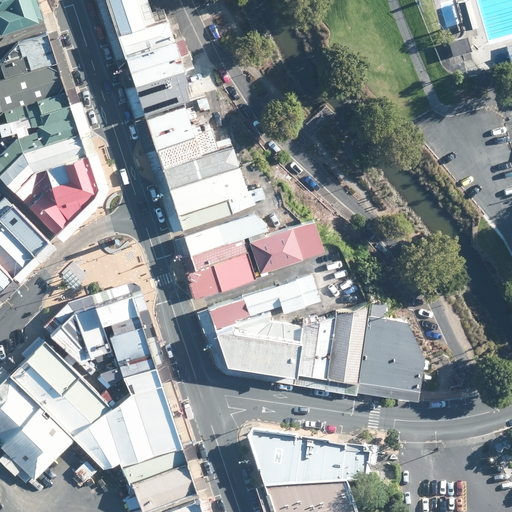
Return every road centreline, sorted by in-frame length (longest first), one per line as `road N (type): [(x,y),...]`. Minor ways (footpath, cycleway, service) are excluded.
road 1 (residential): [(487,413),(415,273),(276,135),(208,45),(186,0)]
road 2 (tertiary): [(487,413),(414,422),(203,400)]
road 3 (tertiary): [(142,214),(73,0)]
road 4 (tertiary): [(203,400),(142,214)]
road 5 (tertiary): [(142,214),(64,252),(0,326)]
